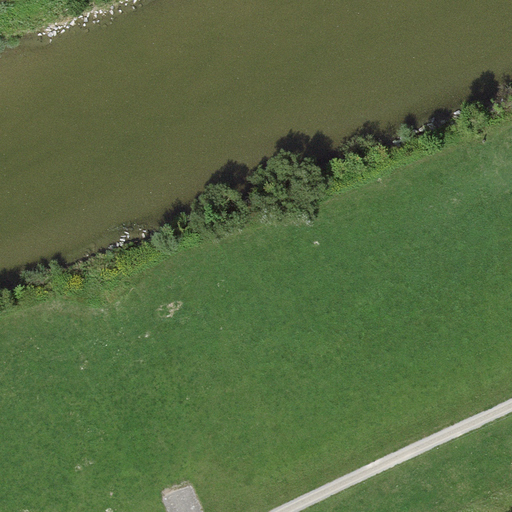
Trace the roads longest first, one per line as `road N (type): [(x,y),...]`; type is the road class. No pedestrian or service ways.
road 1 (track): [(511,405),(285,511)]
road 2 (track): [(191,511),(95,296)]
